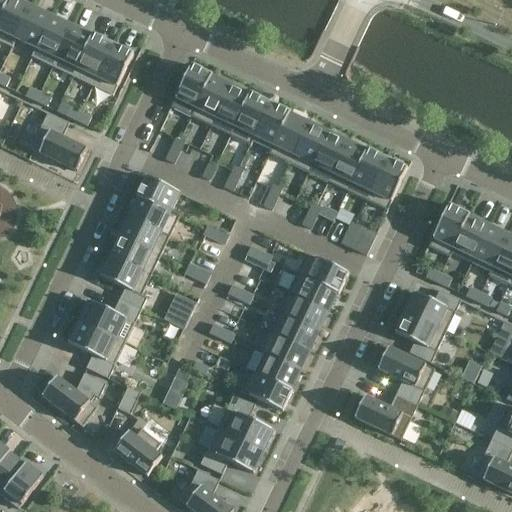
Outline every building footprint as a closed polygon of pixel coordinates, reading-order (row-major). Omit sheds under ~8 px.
[(0,0),(0,21),(10,0),(0,0)] [(16,41),(31,9),(11,0),(10,0),(0,21),(0,44),(12,50),(16,42),(16,41)] [(36,51),(52,19),(31,9),(16,41),(16,42),(36,51)] [(53,70),(72,29),(52,19),(36,51),(32,60),(53,70)] [(93,39),(92,38),(72,29),(53,70),(73,80),(93,39)] [(93,89),(113,47),(93,37),(92,38),(93,39),(73,80),(93,89)] [(133,56),(113,47),(93,89),(113,99),(133,56)] [(213,78),(192,68),(172,110),(191,119),(211,78),(212,79),(213,78)] [(10,81),(0,75),(0,86),(6,89),(10,81)] [(211,129),(230,88),(212,79),(211,78),(191,119),(211,129)] [(231,138),(250,97),(249,97),(230,88),(211,129),(231,138)] [(36,104),(40,95),(30,90),(26,99),(36,104)] [(51,100),(40,95),(36,104),(47,109),(51,100)] [(249,97),(250,97),(231,138),(250,147),(251,148),(253,143),(252,143),(270,105),(250,95),(249,97)] [(270,105),(252,143),(253,143),(271,152),(289,116),(290,116),(290,115),(270,105)] [(76,123),(81,115),(70,109),(66,118),(76,123)] [(91,120),(81,115),(76,123),(87,128),(91,120)] [(31,152),(77,174),(87,152),(63,140),(69,127),(48,116),(31,152)] [(290,116),(289,116),(271,152),(269,156),(269,157),(289,166),(308,125),(290,116)] [(308,175),(328,134),(308,125),(289,166),(308,175)] [(328,185),(347,144),(328,134),(308,175),(328,185)] [(180,142),(176,140),(171,151),(179,155),(185,145),(180,142)] [(366,153),(347,144),(328,185),(347,194),(367,153),(366,153)] [(179,155),(171,151),(165,162),(174,166),(179,155)] [(366,153),(367,153),(347,194),(367,203),(386,162),(387,161),(367,152),(367,151),(366,153)] [(367,203),(387,213),(407,170),(387,161),(386,162),(367,203)] [(202,179),(202,180),(209,183),(216,170),(215,169),(208,166),(202,179)] [(234,168),(229,179),(238,184),(243,173),(238,170),(234,168)] [(233,194),(238,184),(229,179),(224,190),(233,194)] [(181,196),(148,180),(147,182),(146,182),(137,200),(172,217),(181,198),(180,198),(181,196)] [(273,187),(271,191),(268,198),(277,202),(279,197),(282,191),(278,189),(273,187)] [(272,213),(277,202),(268,198),(263,209),(272,213)] [(163,236),(172,217),(137,200),(128,220),(163,236)] [(317,208),(312,206),(310,211),(307,216),(316,221),(319,216),(321,210),(317,208)] [(451,255),(468,219),(469,219),(470,218),(449,207),(429,250),(450,260),(452,256),(451,255)] [(311,232),(316,221),(307,216),(302,227),(311,232)] [(472,265),(489,228),(469,219),(468,219),(451,255),(452,256),(472,265)] [(169,239),(163,236),(128,220),(119,239),(159,259),(169,239)] [(356,226),(351,224),(350,227),(346,235),(355,239),(360,229),(356,226)] [(214,242),(219,233),(208,228),(205,233),(203,237),(214,242)] [(491,274),(508,238),(489,228),(472,265),(490,274),(491,274)] [(214,242),(225,248),(229,239),(219,233),(214,242)] [(350,250),(355,239),(346,235),(341,246),(350,250)] [(508,288),(511,280),(511,239),(508,238),(491,274),(490,274),(488,278),(508,288)] [(150,278),(159,259),(119,239),(110,259),(150,278)] [(261,254),(251,249),(246,258),(257,263),(261,254)] [(261,254),(257,263),(268,268),(270,264),(272,259),(269,257),(261,254)] [(314,260),(307,257),(298,277),(338,296),(347,278),(346,277),(347,276),(314,260)] [(100,281),(124,293),(119,303),(141,314),(147,300),(141,297),(150,278),(110,259),(100,279),(101,279),(100,281)] [(196,281),(200,272),(189,267),(186,273),(185,276),(196,281)] [(437,285),(441,276),(430,271),(426,279),(426,280),(437,285)] [(196,281),(206,286),(211,277),(200,272),(196,281)] [(452,281),(441,276),(437,285),(447,290),(452,281)] [(288,297),(294,299),(329,316),(338,296),(298,277),(288,297)] [(243,293),(232,288),(228,297),(238,302),(243,293)] [(481,295),(470,290),(466,299),(477,304),(481,295)] [(243,293),(238,302),(247,306),(249,307),(251,303),(254,298),(252,297),(243,293)] [(405,315),(446,335),(461,303),(439,293),(434,304),(415,295),(405,315)] [(492,300),(481,295),(477,304),(487,309),(492,300)] [(176,297),(164,322),(184,332),(196,306),(176,297)] [(294,299),(285,319),(320,335),(329,316),(294,299)] [(125,347),(141,314),(119,303),(113,315),(89,303),(79,325),(125,347)] [(500,305),(496,314),(507,319),(511,310),(500,305)] [(405,315),(395,335),(414,344),(409,356),(431,366),(446,335),(405,315)] [(270,335),(276,338),(310,355),(320,335),(285,319),(279,316),(270,335)] [(108,382),(125,347),(79,325),(68,346),(93,358),(86,371),(108,382)] [(224,332),(213,326),(209,335),(220,341),(224,332)] [(511,330),(504,326),(490,355),(501,360),(511,336),(511,330)] [(224,332),(220,341),(230,346),(232,342),(235,337),(233,336),(224,332)] [(276,338),(267,358),(301,374),(310,355),(276,338)] [(396,397),(418,408),(435,372),(429,369),(388,350),(378,372),(402,384),(396,397)] [(265,357),(256,376),(292,394),(301,374),(267,358),(265,357)] [(205,378),(209,370),(196,364),(192,372),(205,378)] [(483,372),(477,386),(486,390),(493,376),(483,372)] [(190,379),(179,374),(164,405),(177,412),(189,388),(187,387),(190,379)] [(251,374),(241,393),(249,397),(248,398),(281,414),(282,412),(283,413),(292,394),(256,376),(251,374)] [(76,394),(57,380),(42,399),(76,425),(83,430),(98,410),(90,405),(95,399),(99,401),(106,387),(84,377),(76,394)] [(141,396),(128,390),(118,412),(130,418),(141,396)] [(365,399),(354,421),(401,443),(418,408),(396,397),(389,410),(365,399)] [(234,398),(217,432),(263,455),(274,433),(249,421),(255,408),(234,398)] [(511,452),(511,409),(508,407),(491,443),(511,452)] [(447,410),(444,418),(454,422),(457,415),(447,410)] [(147,479),(162,460),(155,454),(161,447),(142,432),(136,440),(129,434),(114,454),(147,479)] [(253,476),(263,455),(217,432),(200,467),(222,478),(229,464),(253,476)] [(341,456),(346,446),(337,442),(333,452),(341,456)] [(511,452),(491,443),(474,478),(511,496),(511,469),(506,466),(511,454),(511,452)] [(0,483),(17,461),(9,455),(10,455),(0,446),(0,483)] [(0,497),(18,511),(43,479),(25,466),(25,467),(17,461),(0,483),(0,497)] [(231,511),(212,498),(219,483),(198,473),(193,483),(179,503),(190,511),(231,511)]
